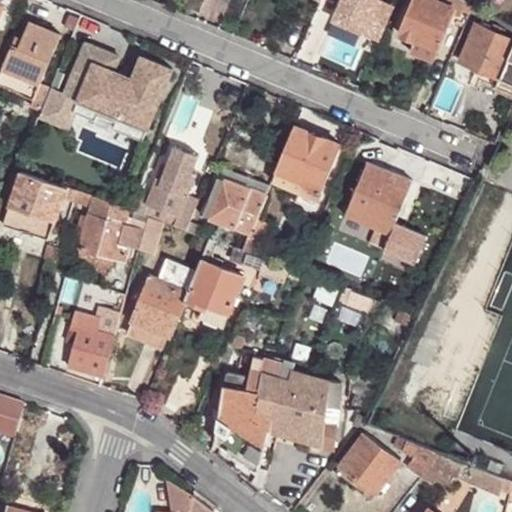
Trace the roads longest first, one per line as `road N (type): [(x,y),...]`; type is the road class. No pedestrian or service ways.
road 1 (residential): [(102,0),(464,151)]
road 2 (residential): [(255,511),(127,416)]
road 3 (residential): [(127,416),(0,374)]
